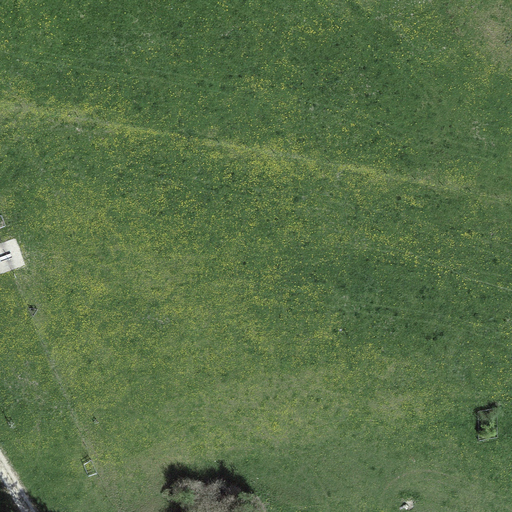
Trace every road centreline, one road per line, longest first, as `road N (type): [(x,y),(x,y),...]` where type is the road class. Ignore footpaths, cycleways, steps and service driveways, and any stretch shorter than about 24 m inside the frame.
road 1 (motorway): [(0,247),(511,130)]
road 2 (motorway): [(511,78),(0,191)]
